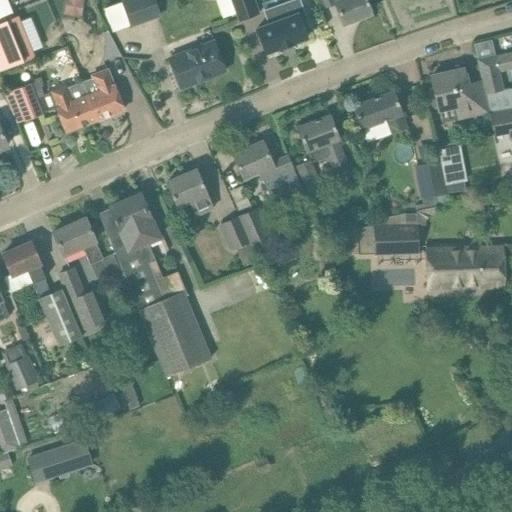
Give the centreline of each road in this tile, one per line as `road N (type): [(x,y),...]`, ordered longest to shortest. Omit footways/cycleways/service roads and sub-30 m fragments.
road 1 (residential): [(0,214),(427,36),(511,17)]
road 2 (residential): [(396,511),(457,487),(511,441)]
